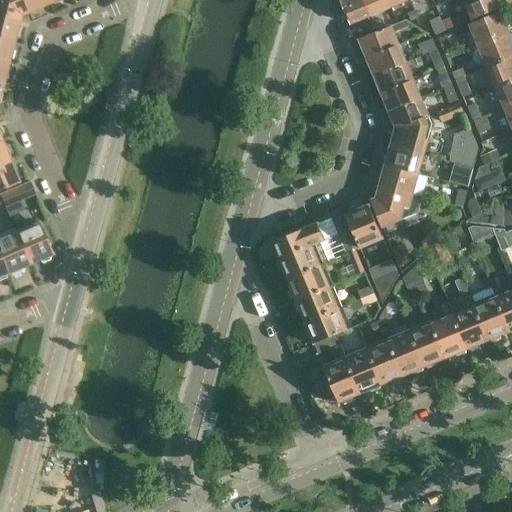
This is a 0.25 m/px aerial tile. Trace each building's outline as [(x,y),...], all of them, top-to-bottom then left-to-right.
[(21,0),(0,0),(0,7),(5,18),(18,22),(20,17),(27,14),(21,0)] [(46,0),(21,0),(27,14),(29,13),(31,15),(39,11),(39,8),(48,4),(46,0)] [(340,0),(351,25),(371,16),(364,0),(340,0)] [(390,8),(387,0),(364,0),(371,16),(390,8)] [(387,0),(390,8),(410,0),(409,0),(387,0)] [(466,6),(472,20),(500,9),(496,0),(470,0),(472,4),(466,6)] [(0,36),(13,41),(14,39),(16,38),(19,29),(17,27),(18,22),(5,18),(0,7),(0,36)] [(417,18),(412,7),(405,10),(410,21),(417,18)] [(479,47),(505,36),(509,35),(508,34),(510,31),(507,24),(504,23),(500,14),(470,26),(479,47)] [(428,20),(434,36),(445,32),(441,22),(442,22),(439,16),(428,20)] [(464,16),(455,19),(458,26),(467,22),(464,16)] [(367,59),(399,45),(394,34),(409,28),(406,21),(386,29),(377,32),(377,33),(370,36),(359,40),(362,46),(361,50),(363,55),(366,57),(367,59)] [(382,21),(374,24),(377,32),(386,29),(382,21)] [(374,24),(366,27),(370,36),(377,33),(377,32),(374,24)] [(479,47),(487,68),(511,57),(511,37),(510,37),(509,35),(505,36),(479,47)] [(0,36),(0,60),(7,63),(8,61),(11,60),(13,51),(11,49),(13,41),(0,36)] [(447,36),(439,40),(444,51),(452,48),(447,36)] [(374,76),(406,63),(426,54),(423,47),(403,55),(399,45),(367,59),(367,60),(367,63),(369,69),(372,70),(374,76)] [(437,51),(429,54),(436,71),(444,68),(437,51)] [(511,57),(487,68),(496,89),(511,81),(511,57)] [(413,80),(406,63),(374,76),(377,82),(376,85),(378,91),(381,92),(381,94),(413,80)] [(455,81),(463,78),(465,77),(462,69),(452,74),(455,81)] [(446,73),(439,76),(444,89),(451,85),(446,73)] [(462,99),(471,95),(463,78),(455,81),(462,99)] [(421,98),(413,80),(381,94),(382,95),(382,98),(384,104),(386,106),(389,111),(421,98)] [(511,81),(496,89),(504,109),(511,105),(511,81)] [(449,105),(458,101),(451,85),(444,89),(443,89),(449,105)] [(396,130),(398,129),(429,116),(421,98),(389,111),(391,117),(391,120),(393,126),(396,128),(396,130)] [(474,103),(466,106),(473,122),(480,118),(474,103)] [(459,104),(437,113),(441,123),(463,113),(459,104)] [(391,147),(423,155),(427,141),(423,140),(426,126),(423,119),(429,117),(429,116),(398,129),(396,130),(394,135),(392,137),(390,142),(392,145),(391,147)] [(479,138),(488,134),(487,131),(491,130),(485,117),(481,119),(480,118),(473,122),(479,138)] [(450,163),(472,169),(478,148),(470,130),(455,136),(450,163)] [(0,165),(9,162),(9,161),(9,159),(6,151),(4,150),(0,141),(0,165)] [(418,175),(423,155),(391,147),(391,149),(388,151),(387,156),(388,159),(386,166),(418,175)] [(497,150),(480,157),(483,165),(500,158),(497,150)] [(0,165),(0,190),(18,183),(17,181),(18,179),(15,172),(13,171),(9,162),(0,165)] [(413,194),(418,175),(386,166),(384,172),(382,175),(380,180),(381,183),(381,185),(413,194)] [(463,169),(459,185),(468,188),(472,171),(463,169)] [(501,169),(473,181),(478,191),(505,180),(501,169)] [(5,209),(35,196),(29,183),(0,195),(0,198),(3,204),(5,209)] [(371,202),(382,228),(401,221),(402,216),(406,217),(418,213),(422,197),(412,194),(413,194),(381,185),(380,187),(378,189),(376,195),(377,199),(371,202)] [(459,189),(455,206),(463,208),(467,192),(459,189)] [(469,200),(468,207),(471,217),(485,213),(480,196),(469,200)] [(348,215),(345,216),(346,216),(351,229),(359,249),(382,239),(369,206),(359,210),(356,208),(348,211),(348,215)] [(486,214),(466,220),(467,223),(486,224),(486,214)] [(345,216),(333,221),(338,234),(351,229),(346,216),(345,216)] [(490,224),(501,225),(502,217),(491,216),(490,224)] [(273,247),(271,249),(274,256),(277,257),(278,259),(312,245),(325,240),(338,235),(331,219),(318,224),(272,243),(273,247)] [(15,234),(29,266),(39,261),(42,263),(49,260),(49,257),(52,256),(38,224),(15,234)] [(481,227),(472,226),(467,229),(470,237),(485,237),(481,227)] [(351,229),(338,234),(347,254),(355,251),(359,249),(351,229)] [(509,231),(493,230),(500,246),(505,244),(509,238),(509,231)] [(15,234),(0,240),(0,257),(8,275),(10,274),(13,276),(20,273),(20,270),(29,266),(15,234)] [(399,267),(412,262),(404,243),(391,249),(399,267)] [(279,261),(277,263),(280,271),(283,271),(287,280),(321,266),(312,245),(278,259),(279,261)] [(355,251),(347,254),(357,276),(364,273),(355,251)] [(416,265),(410,271),(417,286),(423,284),(416,265)] [(321,266),(287,280),(291,289),(289,292),(292,300),(296,300),(296,301),(329,287),(321,266)] [(397,270),(373,281),(383,304),(399,275),(397,270)] [(410,271),(403,279),(407,290),(417,286),(410,271)] [(485,273),(477,277),(483,291),(491,288),(485,273)] [(463,278),(453,282),(461,301),(470,297),(463,278)] [(297,303),(295,306),(298,313),(301,314),(305,323),(338,309),(329,287),(296,301),(297,303)] [(371,287),(357,292),(360,299),(374,293),(371,287)] [(511,292),(496,299),(510,332),(511,331),(511,292)] [(374,293),(360,299),(363,307),(377,302),(374,293)] [(496,299),(475,308),(489,341),(492,343),(500,340),(500,336),(510,332),(496,299)] [(475,308),(454,317),(467,350),(468,349),(471,351),(479,348),(479,345),(489,341),(475,308)] [(338,309),(305,323),(309,332),(307,335),(310,342),(313,342),(314,345),(336,336),(348,331),(338,309)] [(454,317),(433,325),(446,358),(455,355),(458,357),(465,354),(466,350),(467,350),(454,317)] [(433,325),(411,334),(425,367),(426,367),(429,369),(436,366),(436,363),(446,358),(433,325)] [(411,334),(390,343),(403,376),(412,373),(415,375),(423,372),(423,368),(425,367),(411,334)] [(314,345),(318,355),(331,349),(340,346),(336,336),(314,345)] [(390,343),(368,352),(382,385),(383,385),(386,387),(393,384),(394,380),(403,376),(390,343)] [(326,383),(322,388),(329,403),(334,403),(338,402),(339,403),(341,402),(344,404),(351,401),(351,398),(361,394),(347,361),(340,346),(331,349),(338,365),(325,370),(330,381),(326,383)] [(368,352),(347,361),(361,394),(370,390),(373,392),(380,389),(381,386),(382,385),(368,352)]
